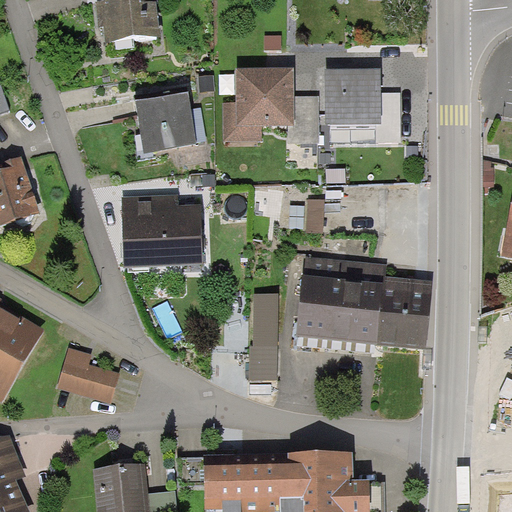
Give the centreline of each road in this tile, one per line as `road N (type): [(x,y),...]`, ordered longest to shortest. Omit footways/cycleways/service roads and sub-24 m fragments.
road 1 (tertiary): [(447,444),(453,16)]
road 2 (residential): [(112,337),(116,298),(12,0)]
road 3 (residential): [(447,444),(271,423),(184,391)]
road 4 (residential): [(184,391),(128,425),(0,433)]
road 5 (residential): [(112,337),(0,272)]
